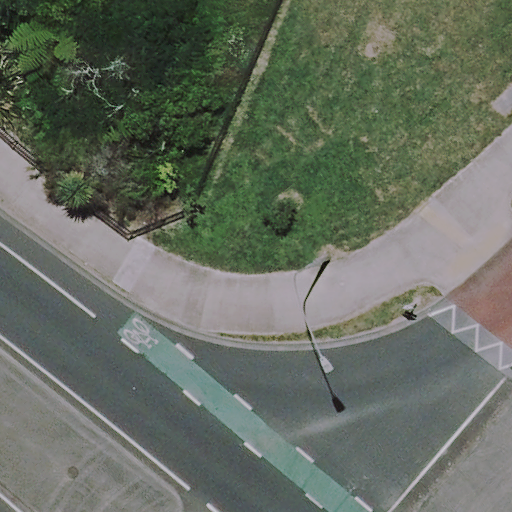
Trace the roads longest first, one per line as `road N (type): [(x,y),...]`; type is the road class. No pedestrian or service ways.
road 1 (trunk): [(0,286),(310,511)]
road 2 (tertiary): [(320,511),(511,304)]
